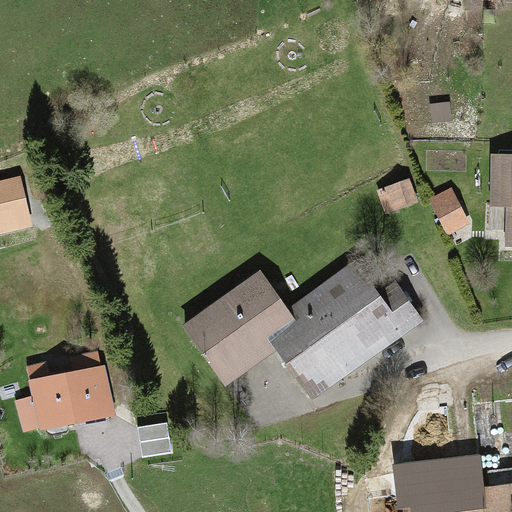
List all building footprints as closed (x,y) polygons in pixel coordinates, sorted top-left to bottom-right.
[(511,248),(511,161),(490,161),(490,204),(503,203),(503,249),(511,248)] [(23,175),(0,179),(0,236),(35,228),(23,175)] [(404,183),(377,194),(385,214),(412,203),(404,183)] [(254,277),(180,329),(220,385),(273,348),(307,396),(399,333),(352,264),(280,313),(254,277)] [(100,372),(26,386),(33,426),(108,411),(100,372)] [(176,416),(128,418),(129,443),(177,440),(176,416)] [(476,461),(390,465),(392,508),(406,507),(406,511),(511,511),(511,485),(478,490),(476,461)]
